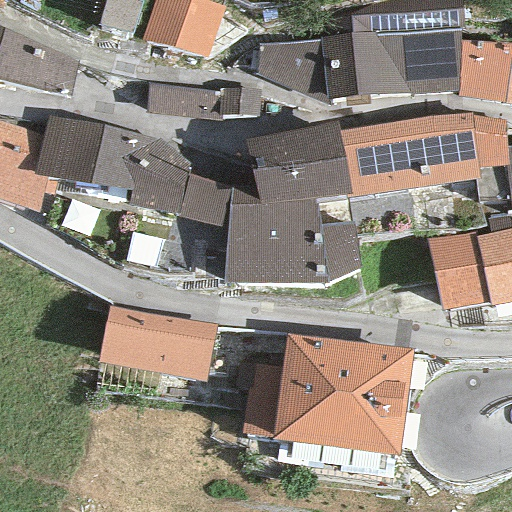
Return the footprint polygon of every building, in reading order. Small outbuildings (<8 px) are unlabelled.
[(142,0),(104,0),(98,28),(135,36),(142,0)] [(221,8),(195,0),(154,0),(143,39),(205,58),(221,8)] [(327,39),(320,41),(329,100),(357,96),(408,94),(459,92),(459,43),(457,30),(463,30),(461,9),(325,20),(327,39)] [(0,28),(0,83),(69,97),(77,63),(0,28)] [(320,41),(255,45),(254,75),(330,106),(329,100),(320,41)] [(459,92),(457,97),(503,104),(511,104),(511,53),(511,44),(459,43),(459,92)] [(218,92),(148,84),(143,114),(216,121),(217,116),(218,92)] [(218,89),(218,92),(217,116),(259,118),(258,91),(218,89)] [(430,116),(337,131),(349,194),(346,195),(346,199),(477,180),(476,168),(471,116),(470,113),(430,116)] [(90,186),(103,126),(46,116),(40,137),(31,176),(45,179),(90,186)] [(504,123),(471,116),(476,168),(506,167),(505,147),(504,123)] [(40,137),(0,122),(0,200),(38,213),(45,179),(31,176),(40,137)] [(336,124),(246,140),(256,185),(261,206),(315,197),(346,195),(349,194),(337,131),(336,124)] [(103,126),(90,186),(129,193),(125,205),(176,216),(187,175),(189,165),(159,139),(103,126)] [(228,187),(187,175),(176,216),(219,226),(228,187)] [(261,206),(256,185),(228,187),(221,283),(326,284),(357,270),(353,225),(318,225),(315,197),(261,206)] [(511,229),(474,237),(489,301),(491,306),(511,301),(511,229)] [(474,234),(424,243),(441,310),(489,301),(474,237),(474,234)] [(213,326),(106,308),(96,363),(204,381),(213,326)] [(411,351),(284,338),(280,371),(250,368),(242,437),(398,456),(411,351)]
